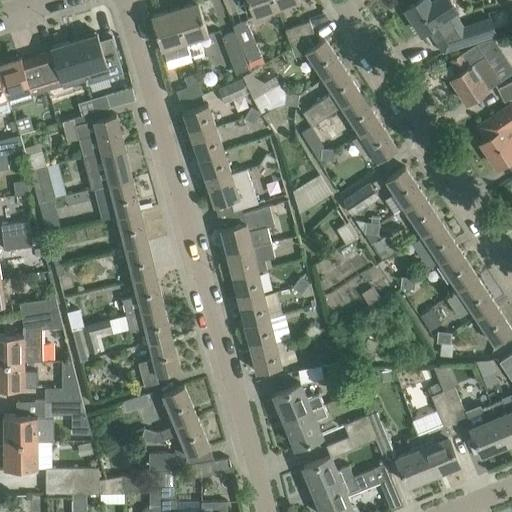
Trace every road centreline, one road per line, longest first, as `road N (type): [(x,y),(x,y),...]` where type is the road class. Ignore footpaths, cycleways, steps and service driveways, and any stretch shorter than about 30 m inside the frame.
road 1 (unclassified): [(264,511),(125,0)]
road 2 (unclassified): [(511,260),(340,0)]
